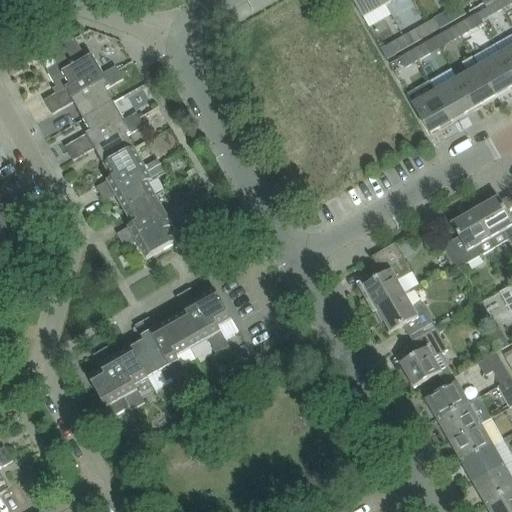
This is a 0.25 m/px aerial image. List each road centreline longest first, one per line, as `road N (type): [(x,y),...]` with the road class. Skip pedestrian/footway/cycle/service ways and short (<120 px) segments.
road 1 (residential): [(124,511),(58,394),(47,358),(69,229),(0,91)]
road 2 (residential): [(447,511),(297,257)]
road 3 (residential): [(297,257),(287,223),(175,24)]
road 4 (residential): [(297,257),(511,139)]
